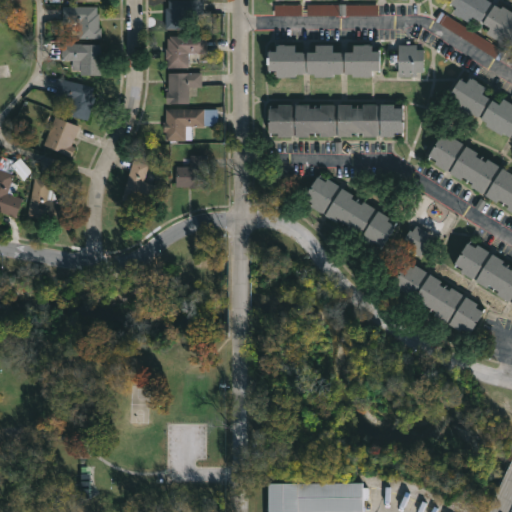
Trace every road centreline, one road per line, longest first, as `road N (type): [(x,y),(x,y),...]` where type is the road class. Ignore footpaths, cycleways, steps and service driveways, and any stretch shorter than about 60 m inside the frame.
road 1 (residential): [(511,385),(393,323),(322,244),(285,222),(245,216),(192,228),(132,261),(0,249)]
road 2 (residential): [(134,0),(132,112),(99,176),(95,263)]
road 3 (residential): [(243,0),(239,259)]
road 4 (residential): [(242,335),(249,511)]
